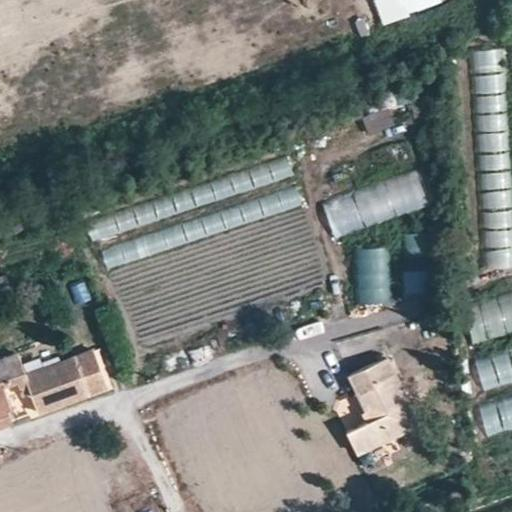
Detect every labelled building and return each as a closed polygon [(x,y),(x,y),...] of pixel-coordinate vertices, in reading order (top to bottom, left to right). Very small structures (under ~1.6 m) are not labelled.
[(511,32),(471,42),(475,279),(511,271),(511,32)] [(368,132),(395,131),(394,110),(367,111),(368,132)] [(338,238),(433,201),(419,166),(324,204),(338,238)] [(404,233),(406,291),(431,290),(429,232),(404,233)] [(394,303),(392,245),(357,247),(358,304),(394,303)] [(511,295),(471,307),(489,423),(511,417),(511,295)] [(405,323),(407,366),(431,365),(430,322),(405,323)] [(360,455),(423,431),(394,356),(351,373),(371,424),(351,431),(360,455)] [(72,359),(27,375),(40,411),(85,393),(72,359)] [(199,374),(142,393),(152,422),(208,404),(199,374)] [(2,382),(0,383),(0,425),(9,422),(5,408),(10,406),(2,382)]
